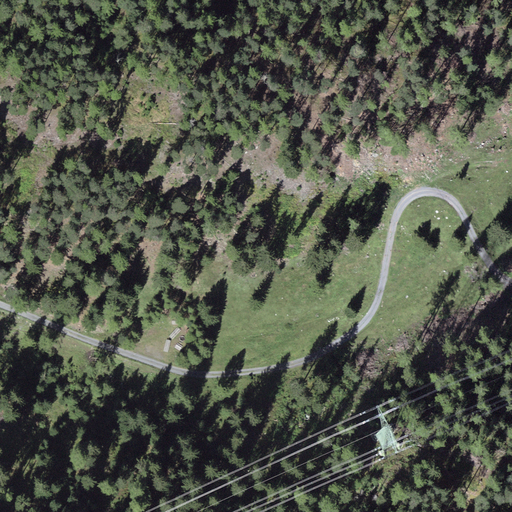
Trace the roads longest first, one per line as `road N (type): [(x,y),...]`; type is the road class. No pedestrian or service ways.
road 1 (track): [(170,372),(286,366),(343,336),(368,313),(380,286),(395,216),(422,193),(456,202),(484,260),(511,287)]
road 2 (track): [(170,372),(0,307)]
